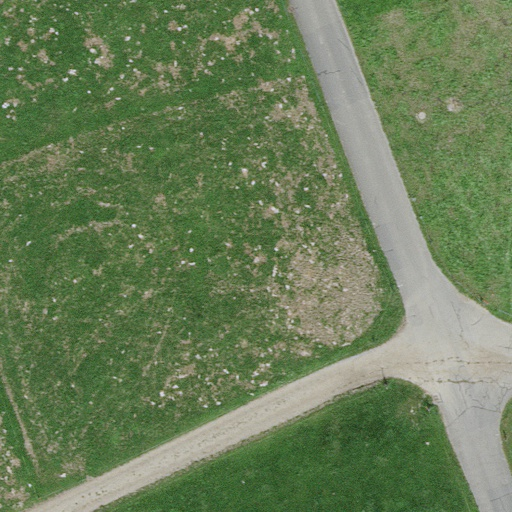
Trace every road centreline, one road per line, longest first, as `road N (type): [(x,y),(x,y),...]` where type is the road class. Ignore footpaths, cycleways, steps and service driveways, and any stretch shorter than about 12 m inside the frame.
road 1 (track): [(69,511),(378,363),(448,355)]
road 2 (unclassified): [(313,0),(448,355)]
road 3 (unclassified): [(448,355),(508,511)]
